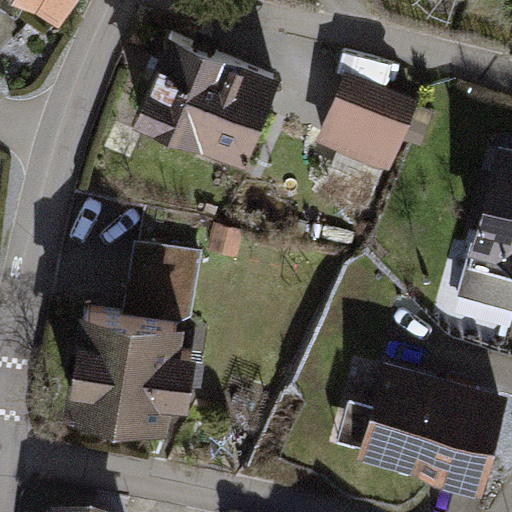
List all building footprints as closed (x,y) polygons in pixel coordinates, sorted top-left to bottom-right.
[(64,0),(21,0),(51,19),(64,0)] [(275,75),(174,32),(142,107),(243,150),(275,75)] [(428,110),(337,70),(309,134),(382,166),(395,136),(413,144),(428,110)] [(511,150),(494,146),(464,253),(511,265),(511,150)] [(125,314),(84,307),(67,403),(163,420),(167,394),(177,396),(184,357),(170,355),(176,318),(189,312),(199,249),(138,238),(125,314)] [(500,394),(379,361),(355,451),(475,483),(500,394)]
